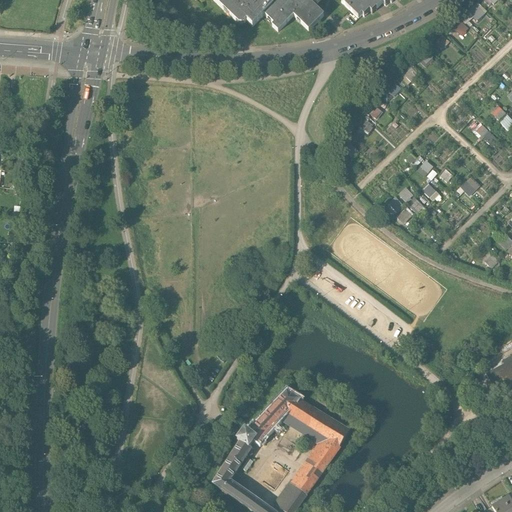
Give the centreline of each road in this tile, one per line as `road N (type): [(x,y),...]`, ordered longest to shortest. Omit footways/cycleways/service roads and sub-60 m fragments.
road 1 (primary): [(93,53),(54,276),(45,511)]
road 2 (residential): [(93,53),(254,60),(354,41),(431,0)]
road 3 (track): [(138,300),(211,409)]
